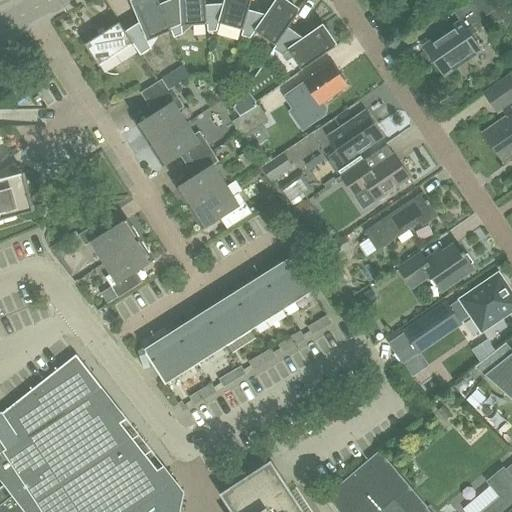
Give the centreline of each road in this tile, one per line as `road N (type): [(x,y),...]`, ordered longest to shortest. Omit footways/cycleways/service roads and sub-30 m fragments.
road 1 (residential): [(202,286),(29,11)]
road 2 (residential): [(511,246),(344,0)]
road 3 (residential): [(103,348),(49,280),(27,273),(0,283)]
road 4 (residential): [(183,444),(103,348)]
